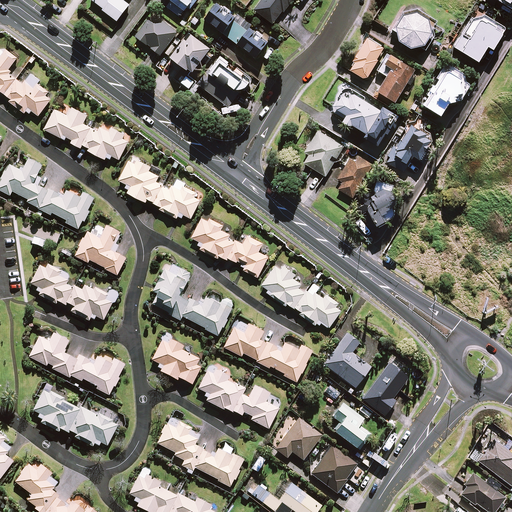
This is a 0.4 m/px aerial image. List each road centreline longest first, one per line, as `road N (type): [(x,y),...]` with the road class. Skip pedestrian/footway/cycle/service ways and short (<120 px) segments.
road 1 (secondary): [(2,2),(234,174)]
road 2 (residential): [(234,174),(352,0)]
road 3 (unclassified): [(307,333),(167,243),(140,236)]
road 4 (unclassified): [(140,236),(112,195),(0,113)]
road 5 (secondary): [(234,174),(371,277)]
